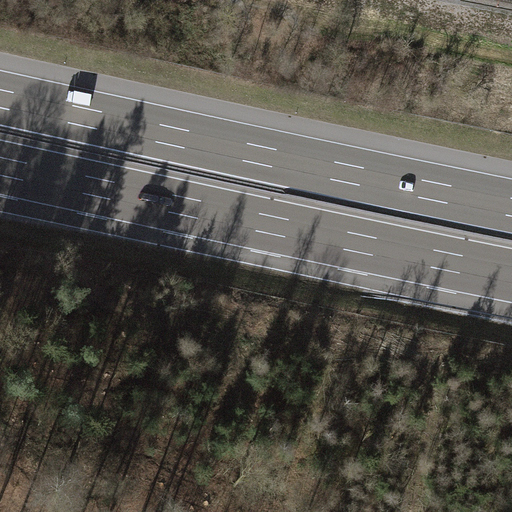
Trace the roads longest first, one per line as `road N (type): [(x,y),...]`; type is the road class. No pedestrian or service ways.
road 1 (motorway): [(0,166),(511,275)]
road 2 (motorway): [(511,206),(0,97)]
road 3 (track): [(270,5),(292,25),(282,46),(266,50),(252,42),(240,0)]
